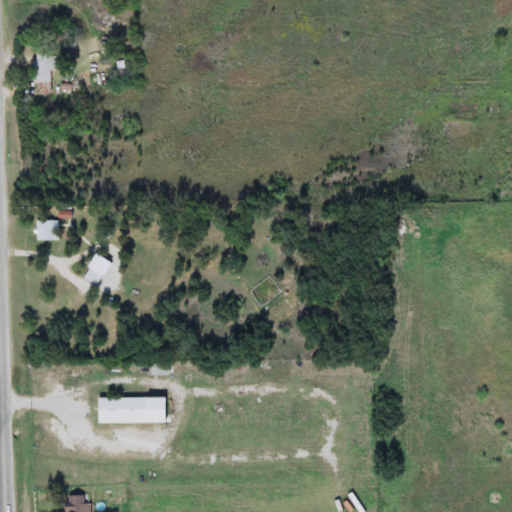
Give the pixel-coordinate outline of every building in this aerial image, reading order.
[(31,54),(51,54),(51,91),(31,91),(31,54)] [(36,240),(36,219),(54,219),(54,240),(36,240)] [(164,369),(164,374),(149,374),(149,363),(155,363),(155,369),(164,369)] [(93,398),(166,398),(166,424),(93,424),(93,398)] [(82,504),(90,504),(89,511),(67,511),(68,495),(83,496),(82,504)]
